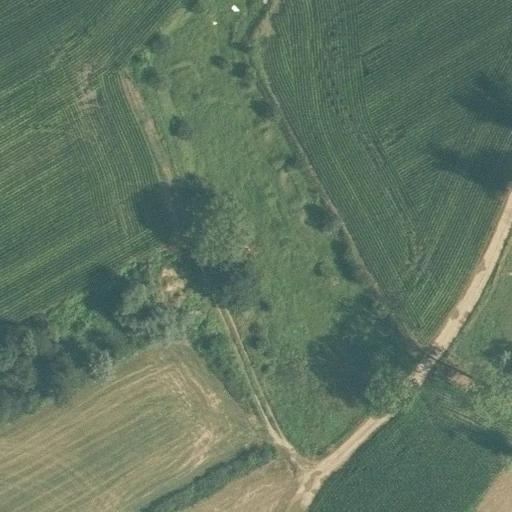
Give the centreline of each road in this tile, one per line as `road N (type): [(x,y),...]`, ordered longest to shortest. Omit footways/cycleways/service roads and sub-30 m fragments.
road 1 (track): [(511,203),(472,294),(407,380),(306,487),(297,511)]
road 2 (track): [(306,487),(187,242)]
